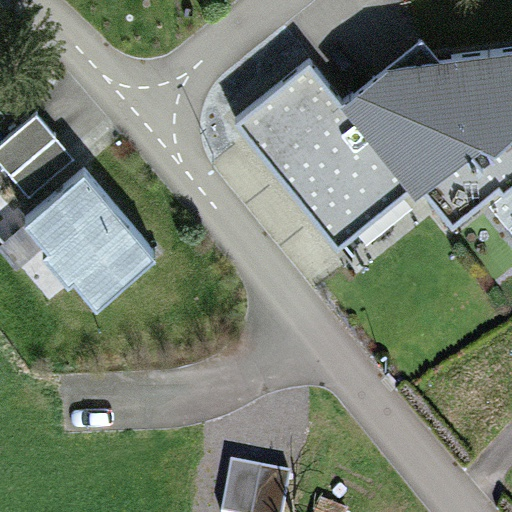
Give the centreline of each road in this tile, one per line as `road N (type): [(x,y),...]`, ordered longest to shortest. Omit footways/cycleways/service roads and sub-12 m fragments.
road 1 (residential): [(462,511),(292,301),(137,133)]
road 2 (residential): [(137,133),(294,0)]
road 3 (residential): [(137,133),(5,0)]
